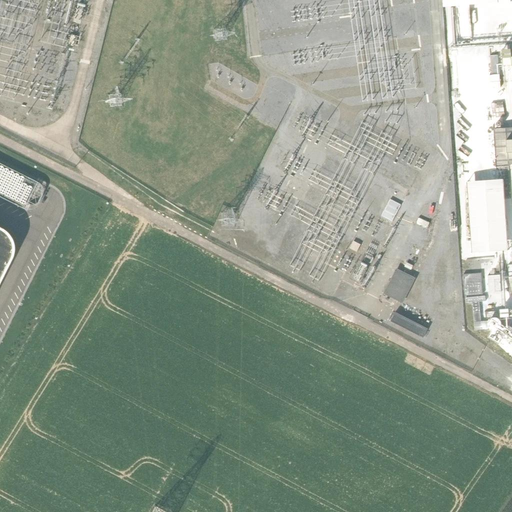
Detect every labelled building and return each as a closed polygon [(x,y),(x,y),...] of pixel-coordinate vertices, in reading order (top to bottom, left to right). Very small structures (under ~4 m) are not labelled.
[(243,0),(231,0),(232,15),(244,14),(243,0)] [(489,83),(500,82),(500,75),(498,56),(497,40),(489,41),(490,56),(492,75),(489,76),(489,83)] [(511,49),(503,50),(504,58),(504,66),(511,65),(511,127),(495,129),(498,166),(511,164),(511,49)] [(503,102),(491,103),(492,118),(504,117),(503,102)] [(504,179),(468,182),(473,253),(509,250),(504,179)] [(395,191),(386,208),(398,214),(406,197),(395,191)] [(0,226),(0,285),(16,252),(17,240),(11,234),(2,227),(0,226)] [(354,241),(350,248),(357,252),(361,245),(354,241)] [(500,262),(481,264),(482,270),(501,268),(500,262)] [(397,269),(384,294),(403,304),(416,278),(397,269)] [(482,273),(464,274),(465,295),(483,294),(482,273)] [(500,275),(488,276),(489,293),(502,292),(500,275)] [(486,296),(466,297),(466,303),(473,302),(476,330),(489,329),(489,324),(488,321),(482,321),(480,302),(486,301),(486,296)] [(509,309),(501,309),(502,317),(510,316),(509,309)] [(396,312),(391,321),(424,337),(428,328),(396,312)] [(500,318),(498,317),(496,318),(494,319),(492,320),(492,323),(491,325),(492,327),(494,329),(496,330),(498,330),(500,330),(502,329),(503,327),(504,325),(504,323),(504,321),(502,319),(500,318)]
